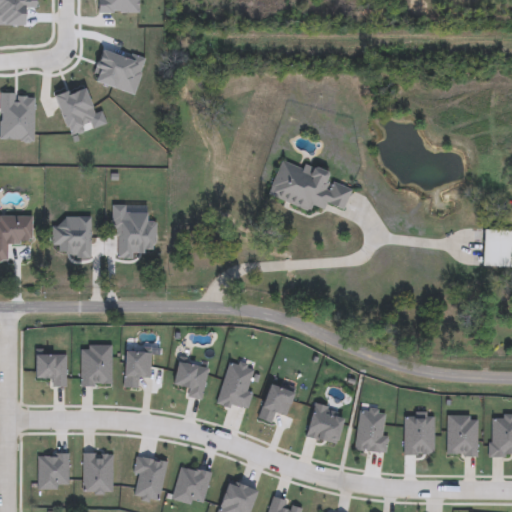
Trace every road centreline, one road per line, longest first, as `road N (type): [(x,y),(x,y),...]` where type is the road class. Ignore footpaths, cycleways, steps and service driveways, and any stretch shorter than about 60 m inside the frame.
road 1 (residential): [(0,306),(245,310),(289,318),(440,376),(511,379)]
road 2 (residential): [(10,424),(171,430),(367,488),(511,490)]
road 3 (residential): [(11,306),(10,511)]
